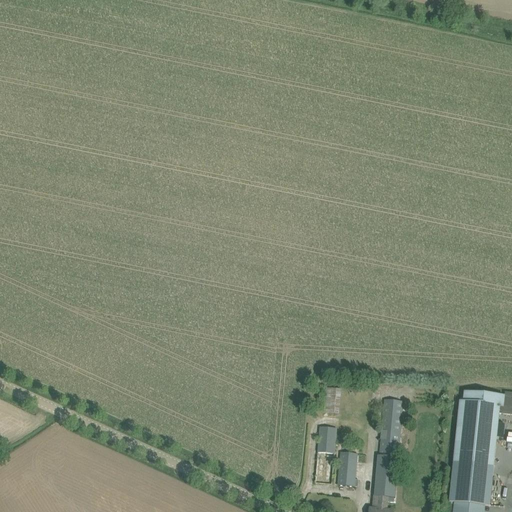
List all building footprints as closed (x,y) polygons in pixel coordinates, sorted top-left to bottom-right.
[(342,390),(324,388),(322,412),(339,414),(342,390)] [(452,483),(450,503),(455,503),(454,511),(469,511),(470,505),(486,506),(490,507),(499,414),(499,411),(503,411),(504,403),(505,397),(465,393),(464,402),(461,402),(454,463),(452,483)] [(499,411),(499,414),(511,415),(511,393),(505,393),(505,397),(504,403),(503,411),(499,411)] [(379,456),(375,496),(374,496),(372,509),(370,509),(369,511),(393,511),(394,511),(387,511),(388,498),(394,498),(395,498),(404,403),(385,401),(380,457),(379,456)] [(320,428),(316,474),(315,484),(332,485),(333,475),(337,429),(320,428)] [(341,453),(339,476),(338,486),(355,487),(356,477),(357,464),(364,465),(365,455),(341,453)]
